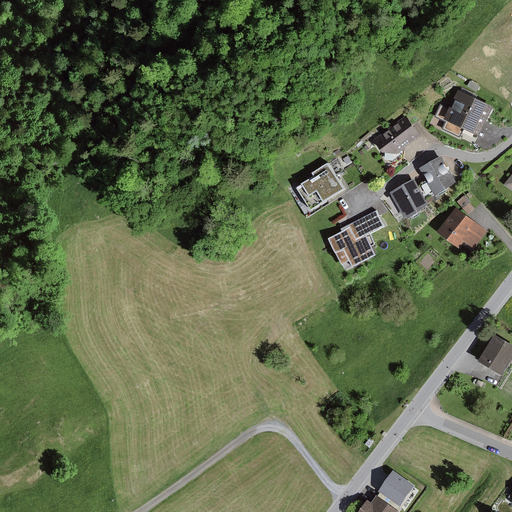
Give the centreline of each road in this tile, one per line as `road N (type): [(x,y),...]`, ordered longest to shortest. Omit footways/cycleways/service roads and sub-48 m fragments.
road 1 (track): [(347,499),(291,434),(270,424),(142,511)]
road 2 (residential): [(511,284),(416,409)]
road 3 (residential): [(416,409),(338,511)]
